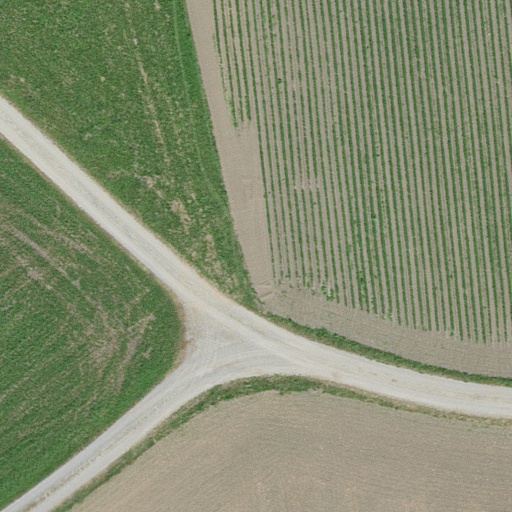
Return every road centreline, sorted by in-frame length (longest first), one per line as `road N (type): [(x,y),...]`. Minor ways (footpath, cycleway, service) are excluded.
road 1 (track): [(511,406),(384,387),(263,350),(0,116)]
road 2 (track): [(28,511),(263,350)]
